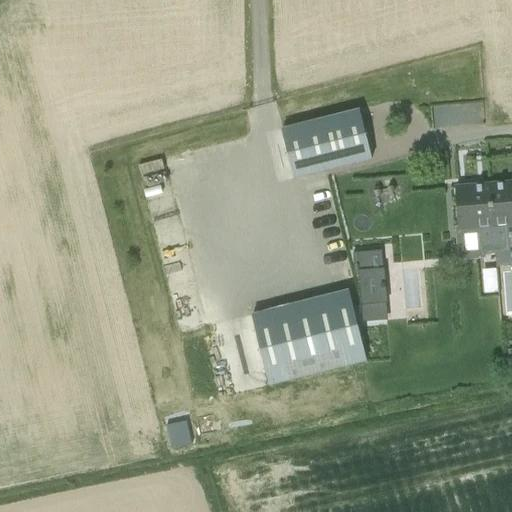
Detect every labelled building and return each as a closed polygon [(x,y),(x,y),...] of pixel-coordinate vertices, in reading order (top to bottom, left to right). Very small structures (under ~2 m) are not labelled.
[(294,182),(374,160),(360,110),(281,130),(294,182)] [(511,182),(456,187),(460,231),(480,229),(482,255),(509,253),(507,227),(511,226),(511,182)] [(357,250),(359,321),(386,320),(384,250),(357,250)] [(270,386),(367,361),(349,291),(252,315),(270,386)] [(187,421),(166,426),(172,449),(192,444),(187,421)]
